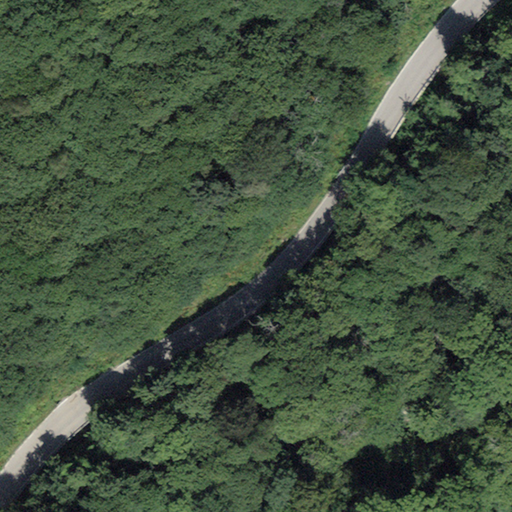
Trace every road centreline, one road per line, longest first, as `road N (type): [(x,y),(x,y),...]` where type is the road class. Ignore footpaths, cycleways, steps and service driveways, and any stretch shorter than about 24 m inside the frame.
road 1 (tertiary): [(0,495),(76,408),(270,281),(344,188),(429,51),(477,0)]
road 2 (track): [(511,321),(425,398),(240,511)]
